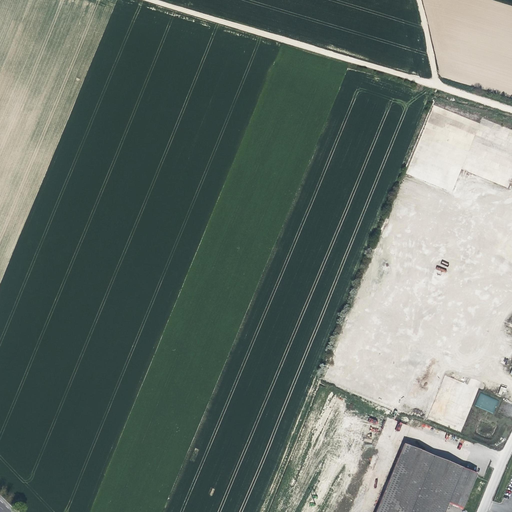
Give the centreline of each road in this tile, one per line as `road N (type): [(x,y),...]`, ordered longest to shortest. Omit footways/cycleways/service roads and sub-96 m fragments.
road 1 (track): [(511,109),(151,0)]
road 2 (unknown): [(505,458),(382,411),(334,511)]
